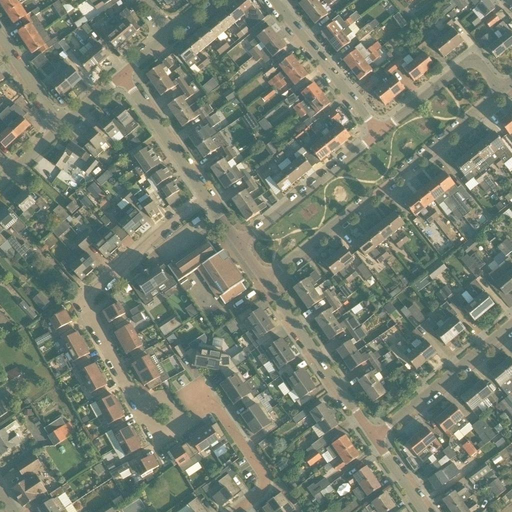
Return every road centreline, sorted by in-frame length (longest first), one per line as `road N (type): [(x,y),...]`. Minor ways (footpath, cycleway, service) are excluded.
road 1 (residential): [(263,281),(503,92)]
road 2 (residential): [(138,408),(81,308),(204,195)]
road 3 (residential): [(374,439),(263,281)]
road 4 (residential): [(374,439),(511,324)]
road 5 (residential): [(238,244),(378,133)]
road 6 (residential): [(378,133),(272,0)]
road 7 (residential): [(378,133),(468,61),(503,92)]
road 8 (residential): [(235,511),(261,492),(262,475),(201,388)]
road 9 (residential): [(204,195),(121,75)]
